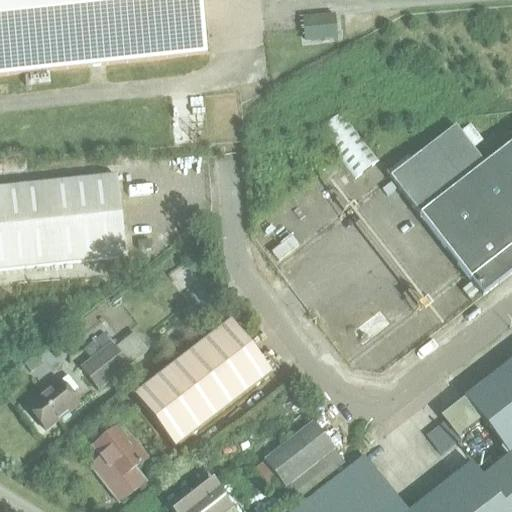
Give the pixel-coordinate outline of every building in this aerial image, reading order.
[(0,0),(0,78),(207,56),(200,0),(0,0)] [(302,20),(304,41),(337,39),(335,17),(302,20)] [(354,181),(379,163),(342,115),(318,134),(354,181)] [(457,267),(473,287),(482,298),(511,274),(511,146),(484,168),(455,131),(390,181),(457,267)] [(325,198),(348,179),(335,163),(312,181),(325,198)] [(0,190),(0,272),(125,259),(117,178),(0,190)] [(134,191),(134,203),(158,201),(158,190),(134,191)] [(287,220),(304,211),(299,200),(282,209),(287,220)] [(391,241),(404,257),(423,242),(410,226),(391,241)] [(389,277),(405,264),(394,251),(378,264),(389,277)] [(372,337),(388,325),(378,312),(362,324),(372,337)] [(271,377),(231,326),(134,401),(174,453),(271,377)] [(80,370),(98,392),(129,368),(112,346),(80,370)] [(295,511),(511,511),(511,364),(442,419),(458,441),(481,423),(509,459),(482,480),(472,467),(413,511),(405,511),(364,459),(295,511)] [(27,409),(46,433),(79,407),(60,383),(27,409)] [(269,493),(279,484),(285,491),(296,504),(345,466),(313,425),(253,472),(269,493)] [(121,429),(95,448),(120,480),(110,488),(121,501),(146,482),(136,469),(149,460),(139,446),(136,448),(121,429)] [(472,434),(471,435),(469,437),(468,439),(468,440),(468,441),(468,443),(468,444),(469,446),(470,448),(472,449),(474,450),(476,451),(478,450),(480,450),(482,449),(483,447),(485,445),(485,444),(485,442),(485,440),(485,439),(484,437),(483,435),(482,434),(480,434),(479,433),(477,433),(476,433),(473,434),(472,434)] [(461,461),(460,457),(458,453),(454,451),(451,450),(447,451),(443,453),(441,457),(440,461),(441,465),(443,468),(446,470),(450,471),(454,471),(457,468),(460,465),(461,461)] [(228,511),(233,508),(212,482),(192,498),(186,491),(166,507),(169,511),(228,511)]
